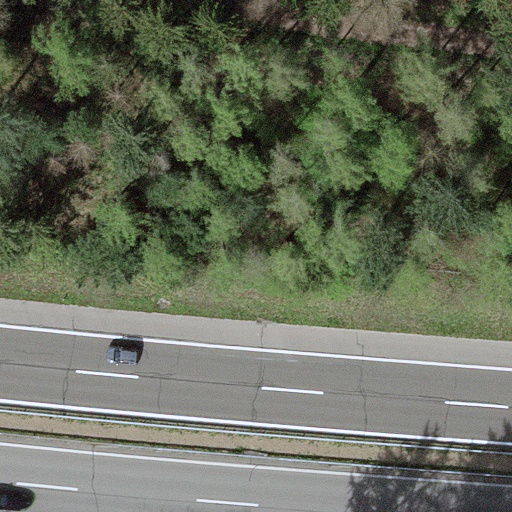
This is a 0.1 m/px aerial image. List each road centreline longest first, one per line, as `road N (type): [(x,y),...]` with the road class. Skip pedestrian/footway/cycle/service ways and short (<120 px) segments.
road 1 (motorway): [(511,412),(0,371)]
road 2 (motorway): [(0,489),(242,511)]
road 3 (track): [(343,0),(511,31)]
